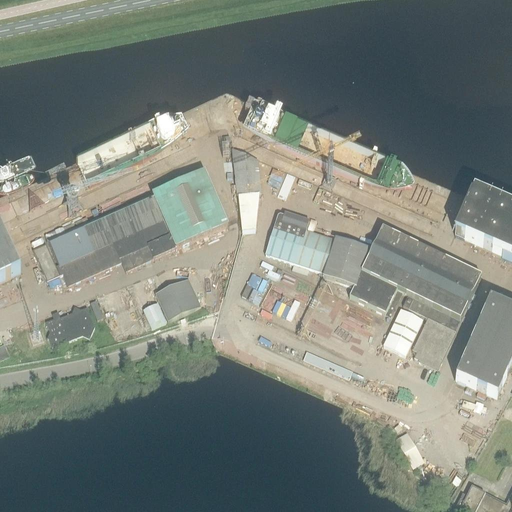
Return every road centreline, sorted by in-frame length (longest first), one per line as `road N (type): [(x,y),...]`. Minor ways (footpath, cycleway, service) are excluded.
road 1 (unclassified): [(0,380),(213,332)]
road 2 (secondary): [(156,0),(0,32)]
